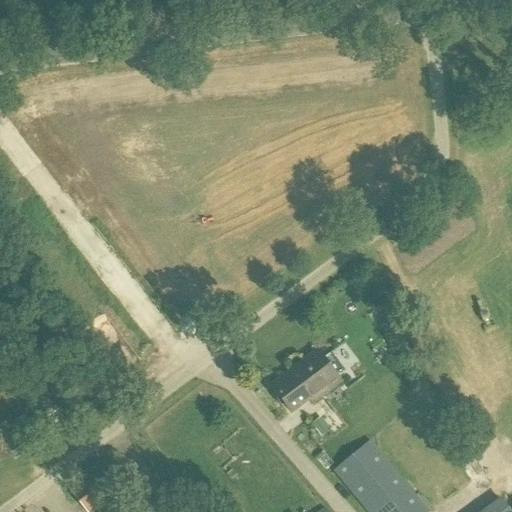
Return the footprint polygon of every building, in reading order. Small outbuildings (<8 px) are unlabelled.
[(311,404),(340,382),(316,351),(269,386),(290,414),(308,400),(311,404)] [(18,398),(5,378),(0,378),(0,426),(11,419),(4,407),(18,398)] [(0,461),(37,438),(22,414),(0,428),(0,461)] [(364,511),(428,511),(371,442),(332,472),(364,511)] [(84,511),(96,511),(120,494),(98,466),(68,489),(84,511)] [(158,511),(140,487),(105,511),(158,511)] [(482,511),(509,511),(501,499),(482,511)]
